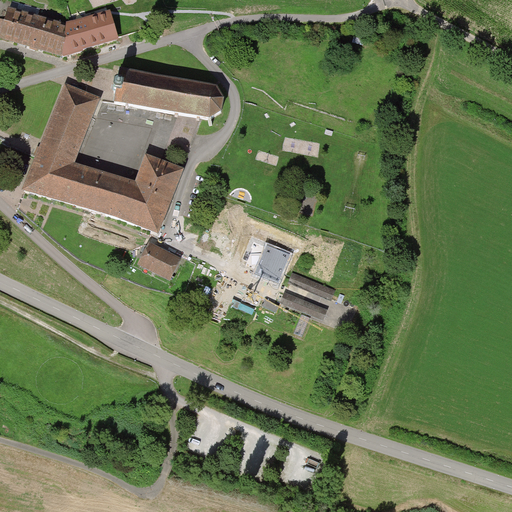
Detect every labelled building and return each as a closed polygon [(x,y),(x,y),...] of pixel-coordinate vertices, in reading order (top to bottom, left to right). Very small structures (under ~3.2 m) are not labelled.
[(66,23),(8,6),(4,20),(0,35),(0,38),(61,55),(62,53),(67,35),(63,34),(66,23)] [(66,21),(66,23),(63,34),(67,35),(62,53),(63,56),(83,50),(83,49),(119,39),(110,9),(66,21)] [(217,85),(120,68),(118,74),(117,74),(115,75),(114,82),(115,85),(117,85),(114,101),(210,117),(222,109),(224,96),(217,85)] [(101,97),(66,84),(22,189),(159,233),(185,168),(145,153),(135,180),(75,162),(101,97)] [(149,241),(137,265),(169,281),(181,257),(149,241)] [(292,253),(266,242),(254,274),(279,285),(292,253)] [(292,273),(288,284),(331,301),(335,290),(292,273)] [(284,292),(280,303),(323,320),(328,310),(284,292)] [(300,317),(294,334),(301,337),(307,320),(300,317)]
